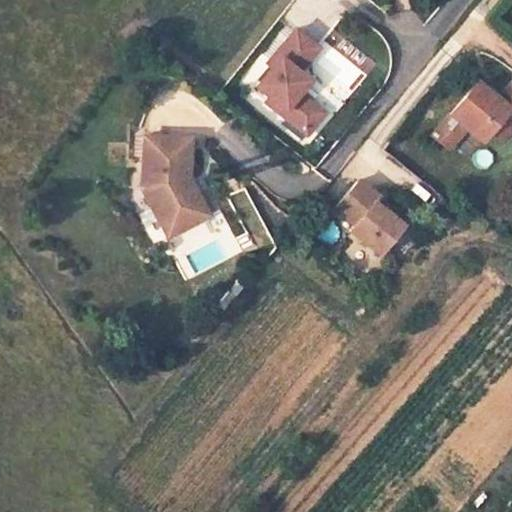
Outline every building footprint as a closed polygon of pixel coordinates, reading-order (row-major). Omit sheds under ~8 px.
[(257,85),(270,96),(266,100),(307,134),(324,113),(299,92),(309,80),(298,71),(318,47),(295,29),(268,62),(272,66),(257,85)] [(511,91),(501,103),(482,86),(456,115),(486,144),(494,135),(505,144),(511,137),(511,91)] [(194,126),(149,127),(150,177),(161,197),(167,194),(182,223),(215,205),(195,167),(194,126)] [(377,196),(356,179),(333,208),(353,224),(348,230),(377,253),(400,225),(372,202),(377,196)] [(167,194),(161,197),(176,226),(182,223),(167,194)]
